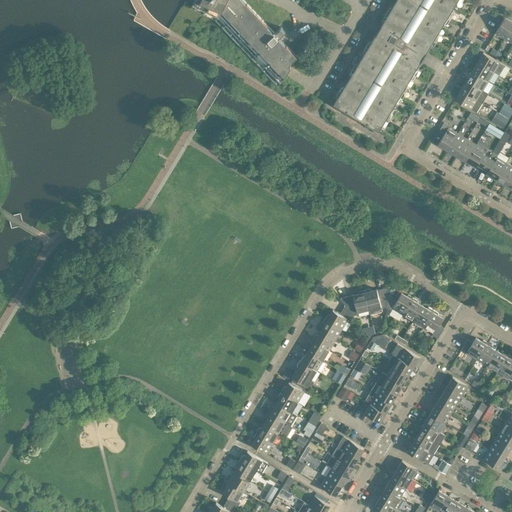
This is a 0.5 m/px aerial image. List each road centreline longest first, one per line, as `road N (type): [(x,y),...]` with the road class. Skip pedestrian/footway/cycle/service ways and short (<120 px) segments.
road 1 (residential): [(192,511),(339,277),(382,265),(464,310)]
road 2 (residential): [(511,214),(410,152),(407,141),(496,0)]
road 3 (residential): [(384,442),(464,310)]
